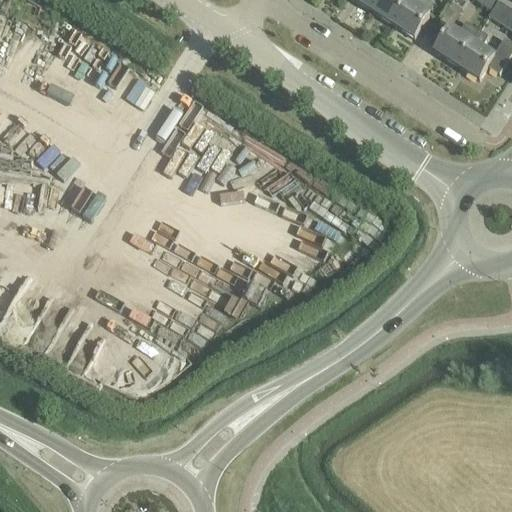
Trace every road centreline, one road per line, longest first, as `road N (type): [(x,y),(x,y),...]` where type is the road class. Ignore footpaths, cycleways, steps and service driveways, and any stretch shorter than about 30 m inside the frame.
road 1 (residential): [(458,190),(235,36)]
road 2 (residential): [(482,142),(264,0)]
road 3 (tertiary): [(460,250),(390,320),(309,378)]
road 4 (tertiary): [(309,378),(264,393),(221,422),(170,472)]
road 5 (tertiary): [(197,493),(309,378)]
road 6 (tertiary): [(115,478),(49,439),(4,427)]
